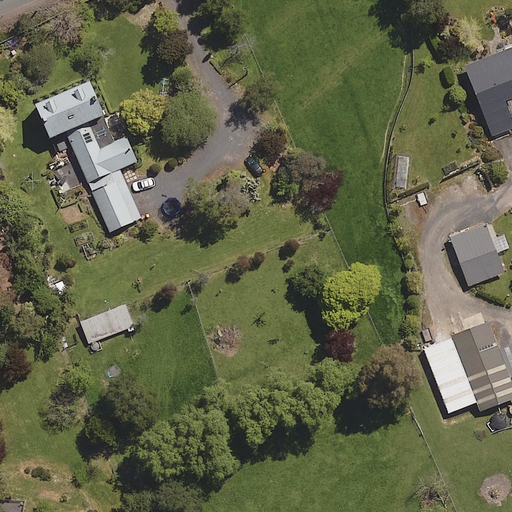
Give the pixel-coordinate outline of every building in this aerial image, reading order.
[(511,50),(465,69),(492,137),(511,129),(511,122),(505,103),(511,100),(511,50)] [(66,135),(102,119),(103,119),(88,85),(35,108),(49,142),(64,135),(66,135)] [(102,119),(66,135),(110,233),(141,220),(119,171),(135,163),(125,139),(113,144),(102,119)] [(80,177),(74,162),(55,170),(62,185),(80,177)] [(504,275),(487,226),(451,239),(468,287),(504,275)] [(69,296),(61,282),(46,289),(54,304),(69,296)] [(133,328),(125,306),(80,322),(88,344),(133,328)] [(511,348),(499,354),(488,325),(424,350),(449,414),(476,403),(480,414),(511,401),(511,385),(510,380),(511,378),(511,348)]
